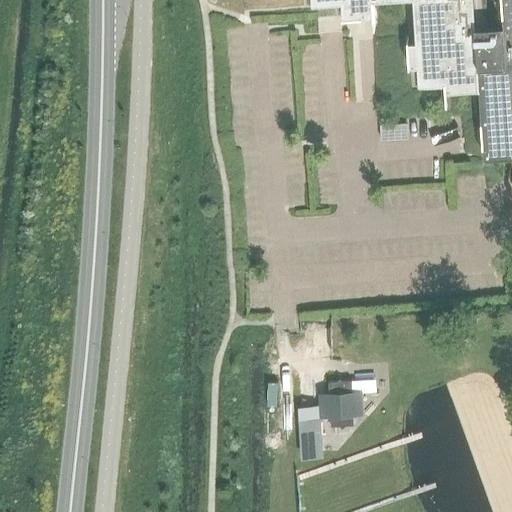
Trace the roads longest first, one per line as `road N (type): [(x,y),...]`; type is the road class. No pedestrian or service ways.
road 1 (tertiary): [(71,511),(90,321),(102,0)]
road 2 (unclassified): [(273,236),(463,222),(511,191)]
